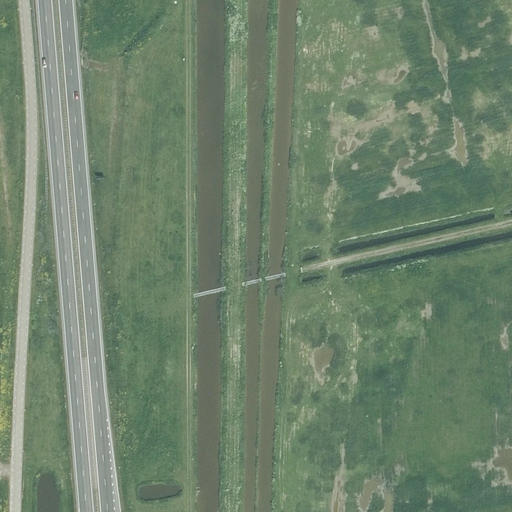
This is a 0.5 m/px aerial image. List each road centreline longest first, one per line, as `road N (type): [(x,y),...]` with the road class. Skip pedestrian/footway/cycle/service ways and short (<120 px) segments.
road 1 (trunk): [(42,0),(86,511)]
road 2 (trunk): [(107,511),(65,0)]
road 3 (unclassified): [(23,0),(31,130),(15,511)]
road 4 (track): [(188,511),(186,0)]
road 5 (track): [(511,223),(305,269)]
